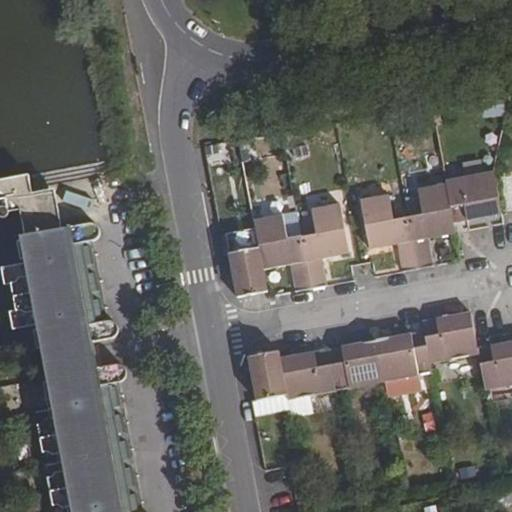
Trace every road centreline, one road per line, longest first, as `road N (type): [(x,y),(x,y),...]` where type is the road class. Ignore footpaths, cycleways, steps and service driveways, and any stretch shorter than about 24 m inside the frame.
road 1 (tertiary): [(511,13),(252,61),(203,47)]
road 2 (residential): [(215,334),(507,280)]
road 3 (residential): [(215,334),(176,129),(178,102),(203,47)]
road 4 (unknown): [(215,334),(128,354),(100,194)]
road 5 (residential): [(247,511),(215,334)]
